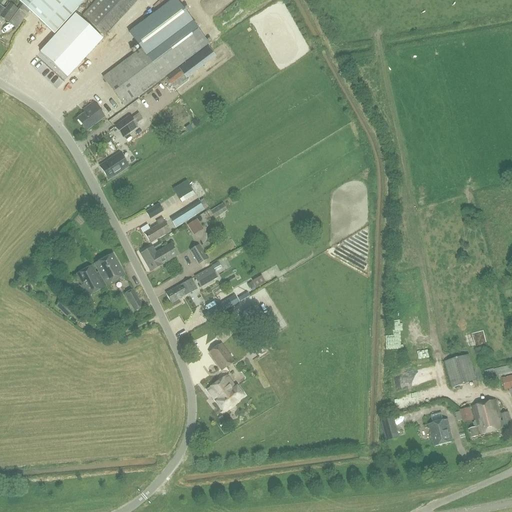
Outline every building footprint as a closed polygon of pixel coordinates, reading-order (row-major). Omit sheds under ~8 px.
[(16,0),(54,34),(85,0),(16,0)] [(96,0),(82,16),(88,21),(89,22),(104,36),(105,37),(138,0),(96,0)] [(141,49),(102,78),(125,108),(209,44),(175,0),(172,0),(129,33),(141,49)] [(0,16),(7,22),(17,9),(9,4),(5,9),(0,5),(0,16)] [(19,11),(8,25),(16,31),(27,17),(19,11)] [(67,81),(103,42),(75,14),(39,55),(67,81)] [(173,88),(194,72),(187,62),(183,66),(184,68),(168,81),(173,88)] [(85,113),(77,119),(86,131),(104,118),(93,104),(84,112),(85,113)] [(123,138),(137,127),(135,124),(142,119),(138,113),(131,118),(129,115),(114,126),(123,138)] [(109,181),(129,168),(120,154),(99,167),(109,181)] [(184,185),(190,195),(207,185),(201,175),(184,185)] [(203,200),(170,220),(175,230),(208,209),(203,200)] [(215,218),(227,210),(222,203),(210,210),(215,218)] [(156,222),(169,214),(164,206),(151,214),(156,222)] [(143,235),(151,245),(171,233),(162,219),(156,223),(157,226),(150,230),(147,226),(140,231),(143,235)] [(187,226),(194,237),(203,231),(196,220),(187,226)] [(355,245),(370,254),(375,246),(360,237),(355,245)] [(156,253),(153,248),(141,255),(151,272),(178,256),(171,245),(156,253)] [(208,260),(199,246),(190,251),(199,265),(208,260)] [(92,266),(76,275),(86,292),(82,295),(84,299),(107,286),(125,276),(113,255),(95,265),(99,272),(96,273),(92,266)] [(39,282),(48,273),(42,266),(33,275),(39,282)] [(218,278),(215,273),(212,267),(194,276),(195,277),(200,287),(218,278)] [(261,276),(252,281),(256,288),(265,283),(261,276)] [(195,290),(189,279),(165,293),(171,304),(195,290)] [(143,308),(133,290),(125,295),(135,312),(143,308)] [(233,298),(203,314),(206,320),(237,304),(233,298)] [(55,306),(67,318),(74,311),(62,299),(55,306)] [(274,331),(255,303),(242,312),(259,341),(274,331)] [(222,370),(233,362),(221,344),(209,352),(222,370)] [(469,355),(445,362),(452,388),(477,381),(469,355)] [(486,381),(511,373),(511,364),(493,369),(483,371),(486,381)] [(511,375),(502,378),(505,391),(511,389),(511,392),(511,375)] [(223,411),(244,395),(237,386),(234,388),(226,376),(207,390),(216,401),(223,411)] [(471,438),(503,429),(502,428),(504,427),(504,428),(511,427),(508,411),(501,413),(502,421),(500,421),(495,400),(473,406),(478,427),(469,429),(471,438)] [(474,423),(471,410),(460,412),(464,425),(470,425),(474,423)] [(428,424),(434,446),(435,448),(440,450),(450,447),(454,444),(447,419),(443,421),(441,415),(431,417),(433,424),(428,424)] [(399,440),(393,417),(381,421),(386,443),(394,443),(399,440)] [(171,485),(175,490),(182,486),(178,480),(171,485)]
